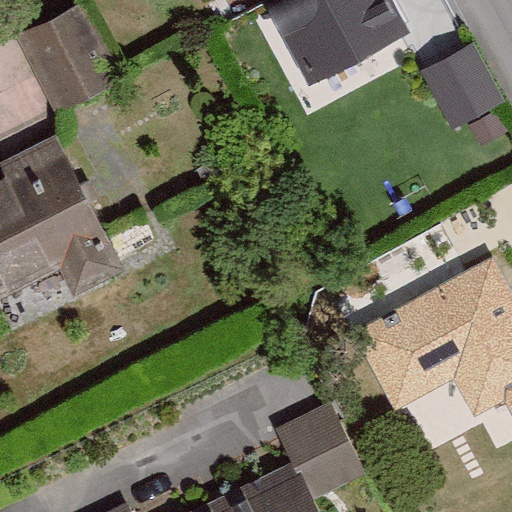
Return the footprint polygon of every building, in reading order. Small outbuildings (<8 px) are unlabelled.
[(411,45),(386,0),(254,0),(308,100),(411,45)] [(82,11),(14,46),(53,120),(121,85),(82,11)] [(472,56),(421,80),(448,136),(498,111),(472,56)] [(0,310),(58,281),(71,306),(127,278),(60,143),(0,173),(0,179),(5,189),(0,191),(0,310)] [(511,304),(493,270),(351,345),(393,422),(453,390),(473,427),(511,406),(511,304)] [(310,511),(304,498),(351,474),(322,415),(273,440),(290,474),(213,511),(310,511)]
